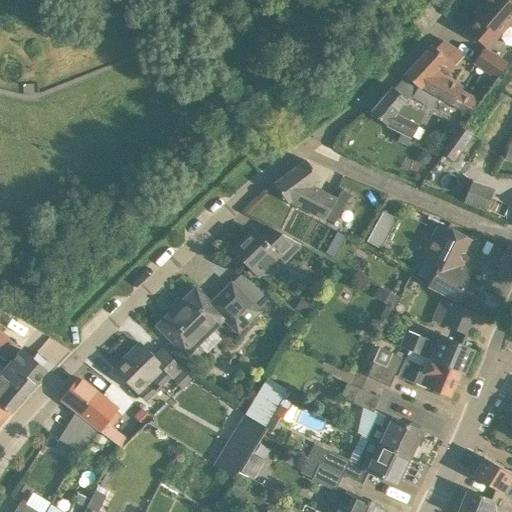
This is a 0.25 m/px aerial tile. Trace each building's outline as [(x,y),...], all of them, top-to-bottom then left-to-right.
[(511,19),(511,6),(510,5),(504,0),(487,0),(474,15),(478,19),(468,32),(487,49),(511,19)] [(438,83),(464,56),(444,42),(435,52),(431,48),(404,76),(417,88),(418,89),(438,100),(468,116),(476,104),(438,83)] [(475,64),(497,79),(506,66),(484,51),(475,64)] [(407,122),(395,115),(407,101),(392,88),(371,113),(386,126),(400,133),(396,140),(406,145),(410,138),(418,122),(409,118),(407,122)] [(438,100),(418,89),(417,88),(411,98),(431,110),(438,100)] [(490,103),(480,117),(490,124),(500,110),(499,109),(505,100),(492,90),(486,100),(490,103)] [(461,129),(442,155),(453,163),(471,136),(461,129)] [(310,187),(319,180),(306,162),(274,185),(287,204),(289,203),(324,221),(325,219),(333,224),(350,196),(334,187),(329,197),(310,187)] [(464,200),(486,208),(495,185),(472,177),(464,200)] [(379,248),(395,217),(381,210),(365,241),(379,248)] [(425,256),(440,264),(429,285),(456,299),(466,279),(458,275),(460,271),(461,271),(474,244),(440,227),(425,256)] [(253,232),(233,252),(257,277),(277,257),(283,264),(302,245),(271,229),(261,239),(253,232)] [(336,232),(324,254),(333,259),(345,237),(336,232)] [(511,280),(511,247),(508,246),(497,269),(496,276),(511,282),(511,280)] [(259,313),(231,284),(210,304),(195,289),(156,327),(186,357),(224,320),(237,334),(259,313)] [(452,304),(443,326),(466,336),(476,314),(452,304)] [(0,355),(2,357),(15,343),(0,329),(0,355)] [(406,350),(410,352),(459,373),(463,375),(473,350),(440,336),(436,345),(405,331),(398,347),(406,350)] [(191,379),(182,370),(162,349),(153,358),(138,344),(113,369),(145,401),(170,378),(181,390),(191,379)] [(0,374),(0,406),(9,414),(45,372),(20,350),(0,374)] [(448,398),(450,393),(459,373),(410,352),(406,360),(392,354),(386,368),(373,362),(366,377),(389,388),(395,375),(428,390),(429,389),(448,398)] [(62,400),(76,411),(98,427),(123,447),(130,441),(111,427),(104,422),(113,410),(120,416),(132,402),(110,384),(109,385),(110,386),(101,397),(78,379),(62,400)] [(268,428),(276,416),(285,400),(290,393),(266,379),(245,414),(268,428)] [(340,398),(351,403),(373,413),(379,398),(347,383),(340,398)] [(0,406),(0,424),(9,414),(0,406)] [(89,442),(98,427),(76,411),(66,428),(89,442)] [(228,443),(213,466),(233,479),(248,455),(265,427),(245,414),(228,443)] [(380,445),(408,459),(421,433),(392,419),(386,416),(380,428),(374,426),(367,439),(380,445)] [(321,465),(342,476),(362,485),(368,472),(396,485),(408,459),(380,445),(367,439),(355,465),(349,462),(349,461),(328,451),(321,465)] [(253,449),(242,466),(255,474),(266,457),(253,449)] [(511,477),(511,476),(483,458),(472,476),(495,491),(511,500),(511,484),(509,483),(511,477)] [(335,492),(342,476),(321,465),(319,464),(311,481),(335,492)] [(89,501),(86,509),(83,511),(99,511),(107,497),(95,491),(89,501)] [(505,511),(511,511),(511,500),(495,491),(491,500),(466,491),(458,511),(504,511),(505,511)] [(347,509),(345,511),(382,511),(384,510),(347,493),(341,506),(347,509)] [(83,511),(86,509),(89,501),(78,496),(69,511),(83,511)] [(34,511),(20,503),(18,506),(14,511),(34,511)]
